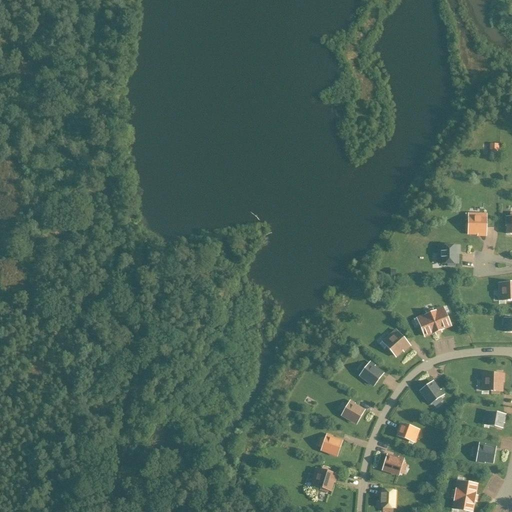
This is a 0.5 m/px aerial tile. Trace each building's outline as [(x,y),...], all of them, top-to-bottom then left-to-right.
[(486,236),(487,214),(468,214),(467,235),(486,236)] [(437,246),(437,265),(459,265),(459,255),(456,255),(456,247),(437,246)] [(511,283),(498,283),(498,291),(502,291),(502,302),(511,301),(511,283)] [(427,317),(417,321),(424,338),(435,334),(441,331),(452,327),(445,310),(434,314),(433,311),(426,314),(427,317)] [(503,333),(511,333),(511,318),(503,319),(503,333)] [(393,337),(384,345),(396,359),(410,346),(396,330),(390,334),(393,337)] [(359,377),(373,388),(384,374),(370,363),(359,377)] [(485,392),(503,393),(503,374),(486,373),(485,392)] [(419,392),(429,406),(444,395),(434,381),(419,392)] [(341,417),(356,426),(365,411),(350,402),(341,417)] [(486,411),(485,416),(488,417),(486,426),(501,429),(504,415),(486,411)] [(401,431),(398,437),(411,442),(414,434),(418,435),(420,430),(403,424),(401,431)] [(321,452),(337,458),(343,441),(327,435),(321,452)] [(493,465),(496,447),(479,444),(476,462),(493,465)] [(382,471),(399,477),(404,460),(387,454),(382,471)] [(311,486),(332,492),(337,474),(316,468),(311,486)] [(455,491),(453,499),(456,500),(455,510),(465,511),(472,511),(475,502),(476,496),(478,484),(460,481),(458,492),(455,491)] [(395,509),(396,491),(381,491),(380,508),(395,509)]
